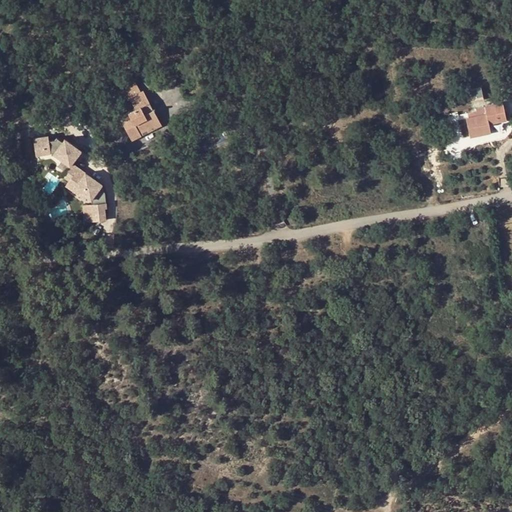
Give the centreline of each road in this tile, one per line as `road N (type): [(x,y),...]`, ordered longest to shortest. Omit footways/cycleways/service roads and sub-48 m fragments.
road 1 (unclassified): [(0,259),(277,237),(511,194)]
road 2 (track): [(433,210),(414,148),(396,127),(364,115),(334,122)]
